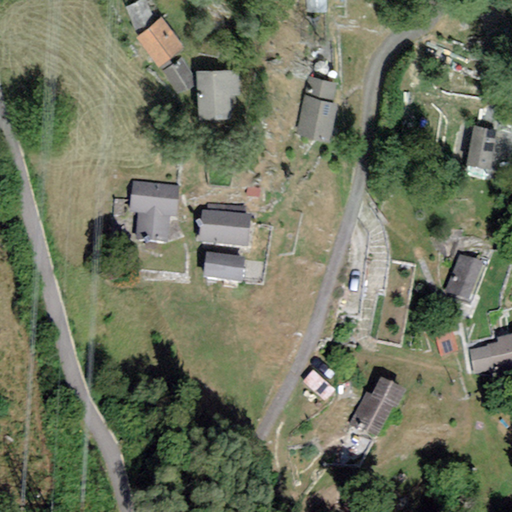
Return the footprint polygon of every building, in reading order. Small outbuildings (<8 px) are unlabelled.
[(147,0),(131,0),(124,3),(137,30),(154,17),(147,0)] [(327,0),(306,0),(307,9),(328,8),(327,0)] [(137,30),(135,31),(158,63),(169,56),(184,44),(161,12),(154,17),(137,30)] [(169,56),(158,63),(162,68),(172,61),(169,56)] [(172,61),(162,68),(176,91),(196,81),(181,57),(172,61)] [(237,61),(197,65),(199,111),(230,109),(229,87),(239,87),(237,61)] [(335,77),(308,73),(305,91),(332,95),(335,77)] [(305,91),(304,91),(297,129),(329,135),(336,96),(332,95),(305,91)] [(497,125),(473,121),(467,159),(491,163),(497,125)] [(181,186),(133,182),(130,211),(138,212),(136,240),(168,243),(170,217),(178,218),(181,186)] [(250,214),(202,209),(199,241),(247,245),(250,214)] [(245,257),(206,252),(203,276),(241,281),(245,257)] [(482,263),(459,255),(446,291),(468,300),(482,263)] [(451,328),(434,334),(441,357),(457,350),(451,328)] [(499,343),(468,349),(473,374),(493,369),(495,376),(511,372),(511,333),(498,337),(499,343)] [(366,392),(350,425),(376,438),(392,405),(397,408),(407,389),(380,376),(371,395),(366,392)]
